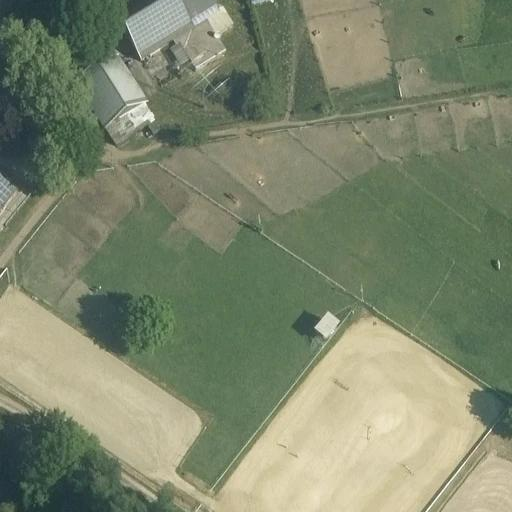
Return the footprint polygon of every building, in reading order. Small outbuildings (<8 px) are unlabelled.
[(208,0),(135,0),(123,8),(110,16),(131,50),(140,64),(176,42),(206,24),(218,16),(208,0)] [(226,56),(206,24),(176,42),(195,73),(226,56)] [(127,78),(116,61),(76,85),(106,131),(118,123),(144,107),(146,106),(129,81),(130,81),(127,78)] [(144,107),(118,123),(127,138),(128,139),(154,123),(144,107)] [(0,180),(0,207),(3,210),(16,194),(0,180)] [(330,344),(342,326),(329,318),(317,336),(330,344)]
